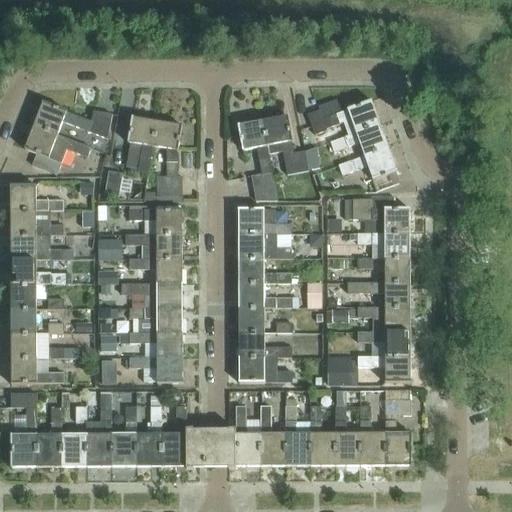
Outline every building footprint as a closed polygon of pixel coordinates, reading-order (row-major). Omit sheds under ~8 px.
[(34,128),(58,138),(63,125),(108,142),(112,116),(93,113),(91,124),(67,115),(44,105),(34,128)] [(351,122),(355,135),(378,127),(370,105),(322,122),(319,113),(307,117),(314,138),(326,133),(326,131),(351,122)] [(286,119),(263,124),(269,157),(282,154),(287,178),(309,174),(307,163),(305,154),(294,156),(291,144),(286,119)] [(148,176),(153,149),(157,126),(132,121),(129,145),(143,147),(138,174),(148,176)] [(269,157),(263,124),(237,129),(242,155),(257,151),(262,177),(251,179),(256,204),(277,204),(274,188),(269,157)] [(145,195),(144,205),(182,204),(182,180),(177,180),(177,153),(178,154),(182,130),(157,126),(153,149),(167,152),(167,180),(157,179),(157,195),(145,195)] [(359,145),(364,159),(387,150),(378,127),(355,135),(330,145),(334,155),(359,145)] [(58,138),(34,128),(25,151),(37,156),(32,168),(57,178),(66,152),(87,160),(91,151),(58,138)] [(317,149),(305,154),(307,163),(319,160),(317,149)] [(387,150),(364,159),(338,168),(342,178),(368,168),(373,183),(396,175),(387,150)] [(108,173),(104,198),(119,200),(123,176),(108,173)] [(94,197),(93,185),(80,185),(80,197),(94,197)] [(10,214),(35,214),(64,214),(63,203),(35,203),(35,189),(10,189),(10,214)] [(372,202),(352,202),(345,202),(344,222),(385,223),(385,236),(409,236),(409,212),(372,213),(372,202)] [(181,237),(181,213),(129,214),(130,225),(157,225),(157,237),(181,237)] [(35,214),(10,214),(11,238),(36,238),(50,239),(63,239),(63,228),(35,228),(35,214)] [(83,229),(94,229),(94,214),(83,214),(83,229)] [(239,214),(239,238),(277,238),(291,238),(291,227),(263,227),(263,214),(239,214)] [(328,226),(328,236),(338,236),(338,226),(328,226)] [(385,247),(385,262),(409,262),(409,236),(385,236),(357,236),(357,247),(385,247)] [(142,262),(182,262),(181,237),(157,237),(125,237),(125,248),(142,248),(142,262)] [(322,237),(310,237),(309,250),(322,250),(322,237)] [(64,263),(64,252),(50,252),(50,239),(36,238),(11,238),(11,263),(36,263),(36,264),(64,263)] [(239,238),(239,262),(263,262),(291,262),(291,252),(277,251),(277,238),(239,238)] [(122,242),(98,242),(98,263),(122,262),(122,242)] [(64,252),(64,263),(73,263),(73,252),(64,252)] [(373,272),(373,261),(357,261),(357,262),(350,262),(350,272),(373,272)] [(157,287),(182,287),(182,262),(142,262),(129,262),(129,273),(157,273),(157,287)] [(239,262),(239,287),(263,287),(299,287),(299,276),(263,276),(263,262),(239,262)] [(385,285),(409,285),(409,262),(385,262),(385,285)] [(36,288),(48,288),(64,288),(64,277),(36,277),(36,264),(36,263),(11,263),(11,288),(36,288)] [(118,273),(98,273),(98,287),(119,287),(118,273)] [(64,277),(64,288),(72,288),(72,277),(64,277)] [(307,311),(322,311),(322,302),(322,296),(322,285),(307,285),(307,311)] [(385,296),(385,310),(409,310),(409,285),(385,285),(347,286),(347,297),(385,296)] [(101,288),(101,296),(110,296),(110,287),(101,288)] [(144,311),(182,311),(182,287),(157,287),(121,287),(121,298),(144,298),(144,311)] [(239,287),(239,312),(263,312),(299,312),(299,301),(263,301),(263,287),(239,287)] [(36,288),(11,288),(11,312),(36,312),(36,288)] [(64,301),(48,301),(48,313),(64,312),(64,301)] [(328,301),(328,309),(336,309),(336,301),(328,301)] [(372,335),(410,335),(409,310),(385,310),(357,310),(357,321),(372,321),(372,335)] [(157,336),(183,336),(182,311),(144,311),(129,311),(129,322),(157,322),(157,336)] [(36,312),(11,312),(11,337),(36,337),(36,312)] [(99,313),(99,322),(111,322),(111,312),(99,313)] [(239,312),(239,338),(263,337),(263,312),(239,312)] [(332,327),(349,326),(349,312),(332,312),(332,327)] [(92,325),(76,325),(76,334),(92,334),(92,325)] [(292,325),(276,325),(276,336),(292,336),(292,325)] [(64,337),(64,326),(48,326),(48,337),(64,337)] [(385,346),(385,360),(410,360),(410,335),(372,335),(357,335),(357,346),(385,346)] [(158,360),(183,360),(183,336),(157,336),(129,336),(129,347),(157,347),(158,360)] [(36,337),(11,337),(12,362),(37,362),(36,337)] [(239,338),(239,361),(277,361),(292,361),(292,350),(263,350),(263,337),(239,338)] [(117,338),(101,338),(101,354),(117,354),(117,338)] [(64,351),(48,351),(48,362),(64,362),(64,351)] [(64,351),(64,362),(79,362),(79,351),(64,351)] [(410,360),(385,360),(357,359),(357,370),(385,371),(385,386),(410,385),(410,360)] [(158,360),(129,360),(129,371),(158,371),(158,387),(183,387),(183,360),(158,360)] [(277,374),(277,361),(239,361),(239,386),(263,386),(263,385),(292,385),(292,374),(277,374)] [(37,362),(12,362),(12,386),(37,386),(64,386),(64,375),(37,375),(37,362)] [(102,363),(102,387),(117,387),(117,363),(102,363)] [(353,363),(328,363),(328,388),(353,388),(353,363)] [(385,437),(385,469),(409,469),(409,437),(396,437),(396,419),(411,419),(411,393),(385,393),(385,403),(385,437)] [(36,471),(37,438),(37,396),(10,396),(10,411),(26,411),(26,438),(10,438),(10,471),(36,471)] [(87,425),(87,438),(86,471),(111,471),(112,438),(112,398),(100,399),(101,424),(87,425)] [(161,407),(161,398),(151,398),(151,407),(161,407)] [(76,424),(87,424),(87,410),(87,409),(76,409),(76,424)] [(112,438),(111,471),(136,471),(137,438),(136,409),(126,410),(126,438),(112,438)] [(137,438),(136,471),(161,471),(161,438),(161,425),(162,409),(150,409),(150,425),(151,425),(151,438),(137,438)] [(161,438),(161,471),(187,471),(187,432),(187,410),(176,409),(176,438),(161,438)] [(261,470),(260,438),(247,438),(246,409),(235,409),(236,432),(236,470),(261,470)] [(260,438),(261,470),(285,470),(285,438),(271,438),(271,409),(260,409),(260,438)] [(285,409),(285,438),(285,470),(311,469),(310,438),(296,438),(296,409),(285,409)] [(310,409),(310,438),(311,469),(335,469),(335,437),(321,437),(321,409),(310,409)] [(335,437),(335,469),(359,469),(359,437),(346,437),(346,409),(335,409),(335,437)] [(359,437),(359,469),(385,469),(385,437),(371,437),(371,409),(360,409),(360,437),(359,437)] [(61,471),(61,438),(61,426),(62,426),(62,410),(51,410),(51,426),(52,426),(52,438),(37,438),(36,471),(61,471)] [(217,432),(193,432),(187,432),(187,471),(187,472),(217,472),(236,472),(236,470),(236,432),(217,432)] [(61,438),(61,471),(86,471),(87,438),(61,438)]
